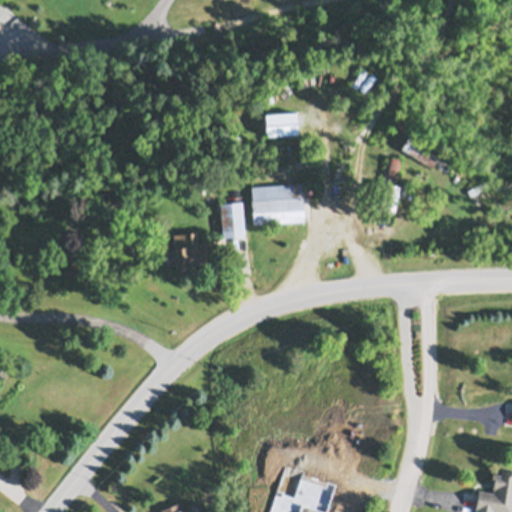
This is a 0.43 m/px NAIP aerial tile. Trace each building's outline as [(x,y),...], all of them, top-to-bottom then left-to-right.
[(400,140),(409,125),(440,143),(431,159),(400,140)] [(377,201),(387,151),(401,153),(397,177),(400,178),(395,205),(377,201)] [(333,168),(348,168),(349,177),(333,177),(333,168)] [(467,184),(483,175),(486,181),(471,190),(467,184)] [(253,220),(251,196),(252,196),(252,183),(301,179),(302,192),(303,192),(304,217),(253,220)] [(223,234),(220,199),(242,197),(245,232),(223,234)] [(174,244),(175,244),(173,232),(197,228),(198,239),(205,239),(207,258),(190,260),(190,263),(176,264),(174,244)] [(476,507),(479,489),(494,491),(494,488),(493,488),(494,482),(491,482),(493,471),(502,472),(502,468),(511,469),(511,511),(504,511),(496,511),(495,511),(476,511),(477,508),(476,507)] [(209,485),(217,485),(217,493),(209,493),(209,485)] [(162,511),(161,507),(179,501),(181,506),(191,504),(193,511),(162,511)]
